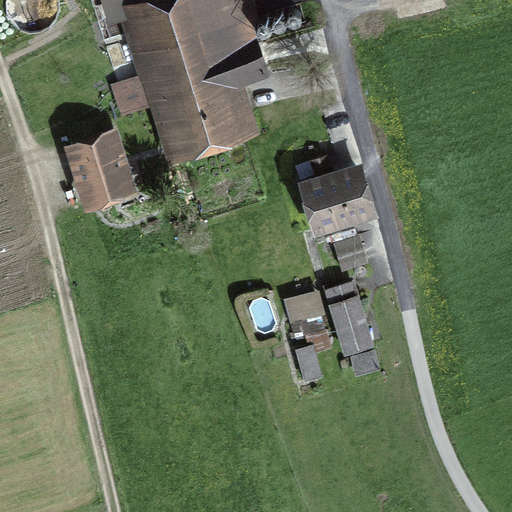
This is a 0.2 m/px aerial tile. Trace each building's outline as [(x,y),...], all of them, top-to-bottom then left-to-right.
[(218,51),(202,0),(159,0),(136,7),(178,144),(241,124),(226,76),(246,70),(247,71),(262,66),(262,65),(264,64),(256,37),(254,38),(251,29),(236,33),(239,45),(218,51)] [(113,133),(72,146),(89,201),(130,188),(113,133)] [(324,156),(314,159),(318,170),(328,167),(324,156)] [(360,170),(307,185),(320,228),(371,213),(369,206),(370,206),(360,170)] [(360,234),(334,242),(343,269),(368,261),(360,234)] [(352,281),(328,288),(346,350),(370,343),(352,281)] [(318,289),(300,294),(307,320),(325,315),(318,289)] [(293,323),(307,320),(300,294),(286,298),(293,323)] [(373,351),(354,356),(357,371),(376,366),(373,351)]
